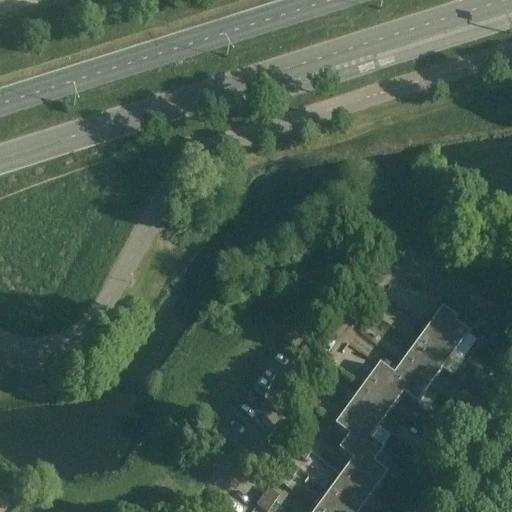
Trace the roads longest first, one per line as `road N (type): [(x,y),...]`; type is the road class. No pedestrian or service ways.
road 1 (unclassified): [(0,341),(54,346),(94,321),(169,189),(205,154),(511,53)]
road 2 (primary): [(0,161),(506,0)]
road 3 (residential): [(189,511),(217,488),(384,269),(428,268),(511,330)]
road 4 (primary): [(334,0),(0,105)]
